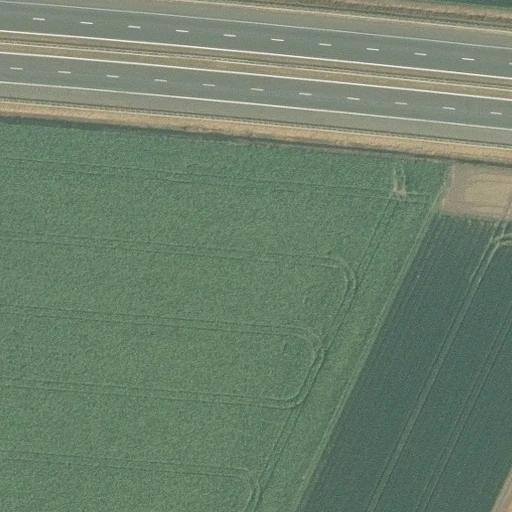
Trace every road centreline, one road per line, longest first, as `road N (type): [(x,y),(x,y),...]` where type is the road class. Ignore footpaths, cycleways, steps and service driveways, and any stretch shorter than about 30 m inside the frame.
road 1 (motorway): [(511,66),(0,16)]
road 2 (motorway): [(0,70),(511,118)]
